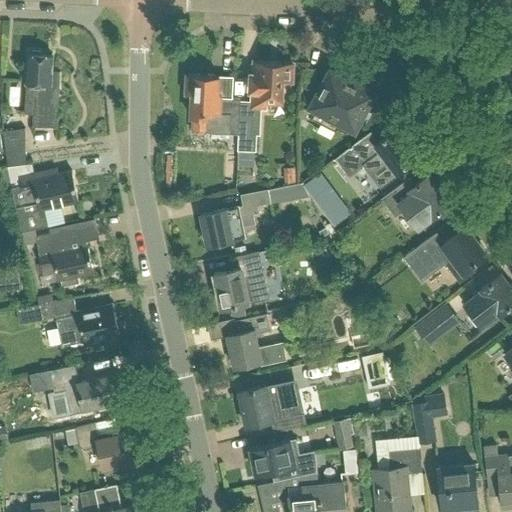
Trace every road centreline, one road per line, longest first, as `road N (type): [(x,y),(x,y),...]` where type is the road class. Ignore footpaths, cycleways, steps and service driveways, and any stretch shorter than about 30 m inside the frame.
road 1 (unclassified): [(214,511),(141,187),(146,0)]
road 2 (unclassified): [(511,188),(394,31),(339,6),(222,0)]
